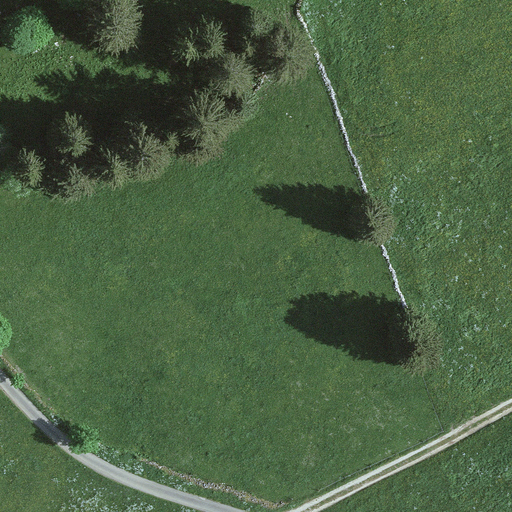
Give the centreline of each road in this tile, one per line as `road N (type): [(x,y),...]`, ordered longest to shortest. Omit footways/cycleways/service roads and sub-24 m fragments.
road 1 (unclassified): [(0,378),(91,463),(227,511)]
road 2 (track): [(295,511),(511,399)]
